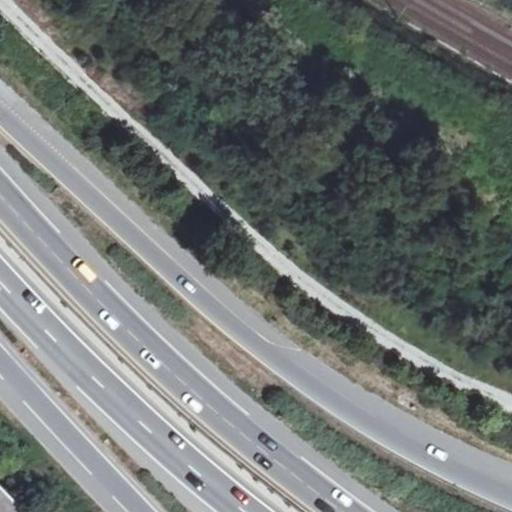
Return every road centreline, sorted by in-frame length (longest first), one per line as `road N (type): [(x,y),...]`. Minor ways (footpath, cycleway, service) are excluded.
road 1 (trunk): [(511,495),(382,431),(300,377),(166,267),(0,111)]
road 2 (trunk): [(343,511),(157,357),(0,193)]
road 3 (trunk): [(0,283),(118,405),(243,511)]
road 4 (trunk): [(0,361),(140,511)]
